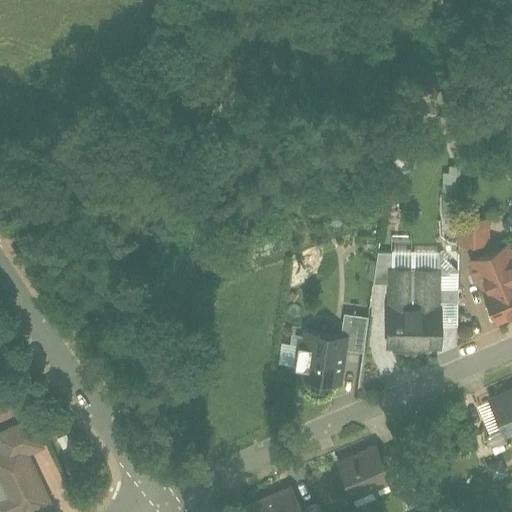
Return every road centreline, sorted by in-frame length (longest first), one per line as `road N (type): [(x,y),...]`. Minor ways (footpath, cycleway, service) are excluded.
road 1 (residential): [(161,506),(511,351)]
road 2 (track): [(161,506),(216,182)]
road 3 (residential): [(0,270),(161,506)]
